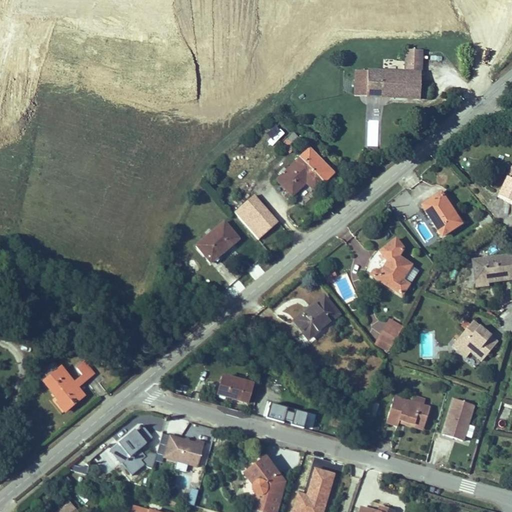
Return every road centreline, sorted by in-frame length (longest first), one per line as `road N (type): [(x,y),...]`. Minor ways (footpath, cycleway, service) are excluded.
road 1 (tertiary): [(138,385),(482,100)]
road 2 (tertiary): [(138,385),(173,404),(511,498)]
road 3 (tertiary): [(0,500),(138,385)]
